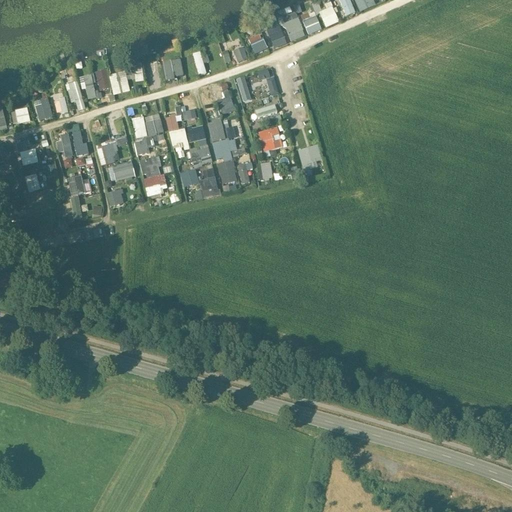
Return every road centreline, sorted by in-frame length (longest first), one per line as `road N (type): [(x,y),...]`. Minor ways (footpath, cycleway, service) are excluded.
road 1 (primary): [(511,480),(0,331)]
road 2 (residential): [(226,74),(258,190),(184,208)]
road 3 (residential): [(408,0),(281,53)]
road 4 (residential): [(59,238),(40,243),(8,136)]
